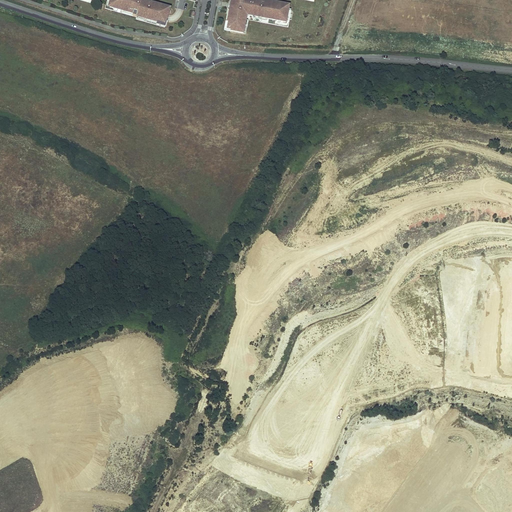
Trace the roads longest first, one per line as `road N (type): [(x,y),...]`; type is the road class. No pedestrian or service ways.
road 1 (track): [(511,206),(475,199),(432,204),(356,243),(269,250),(263,236),(298,170),(372,125),(511,132)]
road 2 (tertiary): [(511,69),(239,54)]
road 3 (track): [(511,380),(443,377),(336,407)]
road 4 (tertiary): [(153,47),(0,2)]
